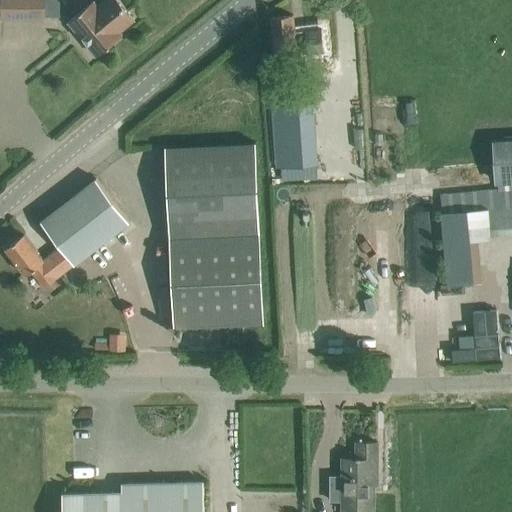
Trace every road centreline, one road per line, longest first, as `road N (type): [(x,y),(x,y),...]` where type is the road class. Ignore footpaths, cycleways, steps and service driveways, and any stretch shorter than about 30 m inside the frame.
road 1 (unclassified): [(0,383),(511,382)]
road 2 (tertiary): [(0,211),(253,0)]
